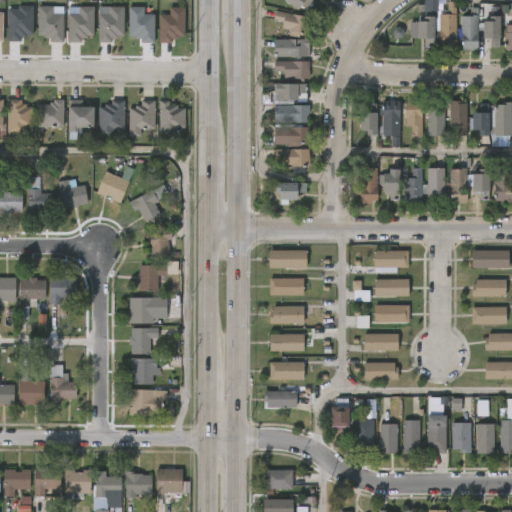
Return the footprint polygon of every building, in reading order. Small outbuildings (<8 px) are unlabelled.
[(316,0),(310,9),(300,2),(296,8),(285,0),(316,0)] [(478,6),(479,49),(462,49),(462,38),(457,38),(457,49),(438,49),(438,14),(456,14),(456,28),(461,28),(461,15),(470,15),(470,6),(478,6)] [(32,7),(7,7),(7,42),(20,42),(20,37),(32,37),(32,7)] [(63,7),(37,7),(37,36),(47,36),(48,43),(63,42),(63,7)] [(67,42),(81,42),(81,37),(93,37),(93,7),(67,7),(67,42)] [(98,43),(113,42),(113,37),(123,36),(123,7),(108,7),(108,14),(98,14),(98,43)] [(154,15),(144,14),(144,7),(128,7),(128,38),(140,38),(140,43),(153,44),(154,15)] [(184,8),(169,8),(169,14),(158,14),(159,43),(173,43),(172,37),(184,37),(184,8)] [(307,18),(304,34),(281,28),(282,22),(273,19),(275,10),(307,18)] [(435,16),(435,46),(425,46),(425,37),(411,37),(411,20),(424,20),(424,15),(435,16)] [(501,15),(501,46),(492,46),(492,37),(483,37),(483,20),(491,20),(491,15),(501,15)] [(307,56),(274,56),(274,38),(309,38),(307,56)] [(306,61),(306,66),(309,66),(309,78),(283,77),(283,71),(274,70),(274,60),(306,61)] [(307,83),(306,93),(299,93),(299,99),(280,99),(280,92),(276,92),(276,82),(307,83)] [(33,107),(32,126),(24,126),(24,134),(14,134),(14,131),(6,131),(6,99),(22,99),(22,103),(26,104),(26,107),(33,107)] [(63,100),(63,127),(37,127),(37,104),(49,104),(49,102),(53,102),(53,99),(63,100)] [(82,99),(82,105),(94,106),(94,128),(78,127),(78,131),(68,131),(68,99),(82,99)] [(124,99),(123,129),(113,128),(113,135),(97,135),(97,106),(110,104),(110,99),(112,99),(124,99)] [(154,100),(154,128),(139,128),(139,136),(127,136),(128,107),(134,107),(134,104),(141,105),(141,100),(154,100)] [(185,108),(185,127),(175,127),(175,133),(159,133),(160,100),(169,100),(169,104),(177,104),(177,108),(185,108)] [(462,100),(462,102),(466,102),(466,135),(449,135),(449,100),(462,100)] [(400,101),(400,136),(382,136),(382,113),(379,113),(380,106),(383,106),(383,103),(390,103),(390,101),(400,101)] [(422,101),(422,136),(412,136),(412,126),(406,126),(406,118),(405,118),(404,101),(422,101)] [(439,136),(427,135),(427,104),(434,104),(434,101),(445,101),(444,136),(439,136)] [(378,102),(377,134),(367,133),(367,129),(360,129),(360,112),(367,112),(367,102),(378,102)] [(511,102),(511,136),(494,136),(495,104),(503,105),(503,102),(511,102)] [(489,103),(490,135),(479,135),(479,129),(473,129),(473,112),(480,112),(480,103),(489,103)] [(306,123),(275,123),(275,105),(309,104),(309,113),(306,115),(306,123)] [(275,144),(273,144),(274,126),(309,126),(309,142),(275,144)] [(309,154),(308,166),(284,166),(284,158),(273,158),(273,148),(309,149),(309,154)] [(444,199),(427,199),(427,167),(444,168),(444,199)] [(511,167),(511,202),(494,200),(495,167),(511,167)] [(377,168),(377,200),(372,200),(372,203),(359,203),(359,195),(355,195),(355,186),(361,186),(361,178),(367,178),(367,168),(377,168)] [(400,169),(400,200),(390,200),(390,194),(384,194),(384,184),(378,184),(379,174),(390,172),(390,168),(400,169)] [(417,202),(405,202),(405,177),(412,177),(412,168),(421,168),(421,200),(417,200),(417,202)] [(461,190),(461,194),(468,194),(468,203),(451,202),(452,192),(445,192),(445,182),(449,182),(450,169),(467,168),(467,190),(461,190)] [(490,168),(490,200),(480,200),(480,191),(474,190),(474,186),(467,186),(468,174),(480,173),(480,168),(490,168)] [(129,174),(117,204),(93,193),(102,171),(119,178),(122,170),(129,174)] [(3,188),(5,189),(5,187),(18,187),(18,193),(21,193),(21,212),(2,212),(2,216),(0,215),(0,175),(3,176),(3,188)] [(40,188),(40,193),(54,193),(53,210),(36,210),(35,215),(25,215),(26,187),(27,187),(28,176),(39,176),(40,188)] [(68,180),(69,187),(85,185),(87,202),(60,206),(56,181),(68,180)] [(299,192),(298,199),(280,198),(280,192),(275,192),(276,181),(299,182),(299,192)] [(161,186),(166,195),(152,204),(158,215),(143,223),(135,210),(131,212),(126,202),(149,190),(150,191),(161,186)] [(170,239),(170,247),(166,247),(167,256),(148,258),(145,240),(142,241),(141,232),(169,229),(170,239)] [(304,268),(269,268),(269,250),(307,250),(307,268),(304,268)] [(398,267),(374,267),(374,250),(408,250),(408,267),(398,267)] [(487,268),(469,268),(469,251),(506,251),(506,268),(487,268)] [(155,276),(155,292),(136,292),(136,282),(134,282),(134,274),(137,274),(137,266),(163,266),(163,276),(155,276)] [(0,300),(0,276),(12,277),(12,300),(0,300)] [(34,276),(34,279),(43,279),(43,298),(34,298),(34,306),(25,306),(25,319),(17,318),(17,306),(15,306),(16,278),(34,276)] [(51,304),(47,304),(47,277),(73,277),(73,298),(59,298),(59,304),(51,304)] [(303,295),(268,295),(268,278),(303,278),(303,295)] [(398,296),(375,296),(375,279),(409,279),(409,296),(398,296)] [(503,297),(470,297),(470,285),(472,285),(472,280),(503,280),(503,297)] [(368,301),(368,291),(360,292),(360,281),(352,281),(353,301),(368,301)] [(150,323),(127,324),(127,298),(164,298),(164,308),(150,308),(150,323)] [(397,321),(374,322),(374,305),(409,305),(409,321),(397,321)] [(304,324),(269,324),(269,311),(273,311),(273,306),(304,306),(304,324)] [(504,324),(469,325),(469,308),(504,308),(504,324)] [(356,328),(368,328),(368,316),(356,316),(356,328)] [(148,338),(148,353),(129,353),(129,343),(126,343),(126,335),(128,335),(128,327),(156,327),(156,337),(148,338)] [(304,335),(303,351),(269,350),(270,334),(304,335)] [(389,351),(364,351),(364,334),(398,334),(398,351),(389,351)] [(511,349),(482,349),(482,339),(486,339),(486,334),(511,334),(511,349)] [(154,356),(154,368),(150,368),(151,384),(131,384),(131,366),(128,366),(127,357),(154,356)] [(511,378),(482,378),(482,361),(511,361),(511,378)] [(304,379),(269,379),(269,362),(304,363),(304,379)] [(394,363),(394,367),(398,367),(398,379),(363,380),(363,363),(394,363)] [(62,368),(63,382),(76,382),(76,399),(61,399),(61,405),(49,405),(51,365),(62,365),(62,368)] [(27,370),(27,381),(44,381),(43,404),(16,404),(17,380),(19,380),(19,368),(27,368),(27,370)] [(0,384),(13,385),(13,404),(0,403),(0,384)] [(149,398),(152,398),(153,389),(164,390),(164,398),(158,398),(157,415),(126,413),(127,407),(129,407),(129,398),(127,398),(128,388),(149,389),(149,398)] [(296,391),(296,407),(266,407),(266,399),(264,399),(264,391),(296,391)] [(443,416),(428,416),(429,397),(449,396),(448,405),(443,405),(443,416)] [(509,452),(500,452),(500,420),(506,420),(506,398),(511,398),(511,449),(511,452),(509,452)] [(366,419),(375,418),(374,401),(365,401),(366,419)] [(350,428),(331,428),(331,407),(350,407),(350,428)] [(464,415),(464,423),(470,423),(470,451),(459,451),(459,447),(451,447),(450,423),(458,422),(458,415),(464,415)] [(373,420),(373,450),(363,449),(363,445),(354,445),(355,420),(373,420)] [(413,454),(403,454),(403,420),(419,420),(419,451),(413,451),(413,454)] [(391,452),(379,452),(379,424),(397,424),(396,452),(391,452)] [(446,424),(446,451),(435,451),(435,449),(427,449),(427,424),(446,424)] [(494,424),(494,452),(477,452),(477,448),(475,448),(475,424),(494,424)] [(30,469),(30,489),(15,489),(15,496),(4,496),(4,469),(15,469),(15,472),(22,472),(22,469),(30,469)] [(60,469),(60,489),(45,488),(45,496),(41,496),(41,511),(34,511),(34,485),(32,485),(32,469),(60,469)] [(157,494),(156,494),(156,469),(181,469),(181,493),(164,492),(164,494),(157,494)] [(290,477),(290,488),(263,488),(262,469),(290,469),(290,477)] [(91,470),(90,494),(74,494),(73,507),(63,507),(64,470),(82,472),(82,470),(91,470)] [(106,471),(105,477),(121,477),(121,495),(108,494),(108,509),(94,509),(94,471),(106,471)] [(134,471),(134,474),(152,475),(152,495),(137,494),(137,499),(125,498),(125,471),(134,471)] [(291,511),(260,511),(260,499),(291,499),(291,511)]
